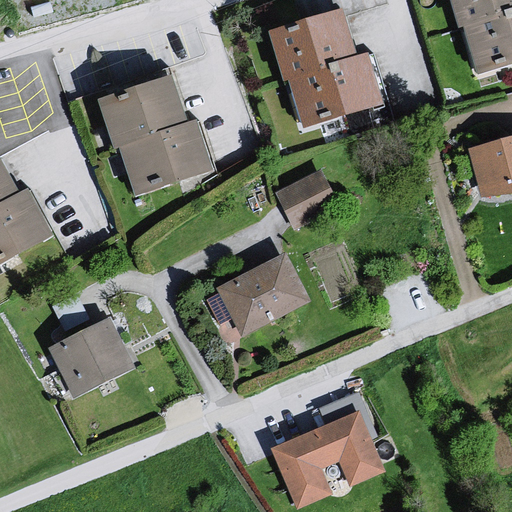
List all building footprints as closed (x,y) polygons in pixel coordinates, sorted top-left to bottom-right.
[(511,0),(446,0),(455,33),(466,30),(478,76),(511,66),(511,0)] [(351,59),(339,15),(260,33),(273,83),(284,79),(303,134),(388,111),(375,55),(351,59)] [(168,79),(86,103),(101,154),(113,150),(128,199),(217,173),(199,124),(184,129),(168,79)] [(511,138),(460,153),(473,204),(511,192),(511,138)] [(277,183),(296,223),(342,201),(324,161),(277,183)] [(0,169),(0,262),(48,238),(26,190),(11,194),(0,169)] [(286,257),(202,292),(233,343),(307,306),(286,257)] [(105,323),(43,351),(67,403),(130,372),(105,323)] [(263,455),(290,511),(296,511),(326,500),(315,472),(332,464),(344,491),(384,478),(350,418),(263,455)]
